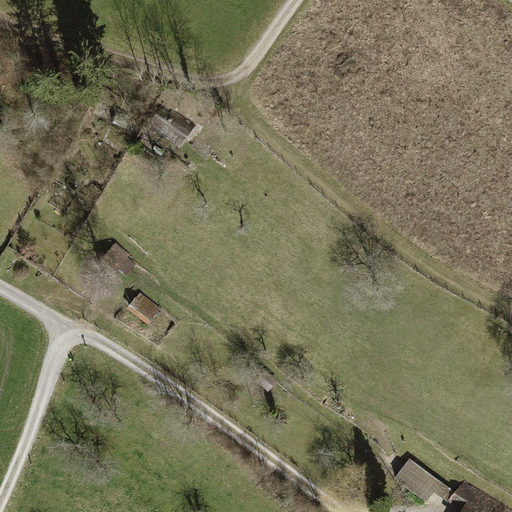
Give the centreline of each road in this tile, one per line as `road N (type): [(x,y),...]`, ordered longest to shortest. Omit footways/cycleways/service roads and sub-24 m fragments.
road 1 (track): [(0,285),(161,378),(343,511)]
road 2 (track): [(224,82),(238,113),(363,222),(511,313)]
road 3 (track): [(295,0),(251,64),(224,82),(183,78),(0,22)]
road 4 (track): [(0,503),(65,321)]
